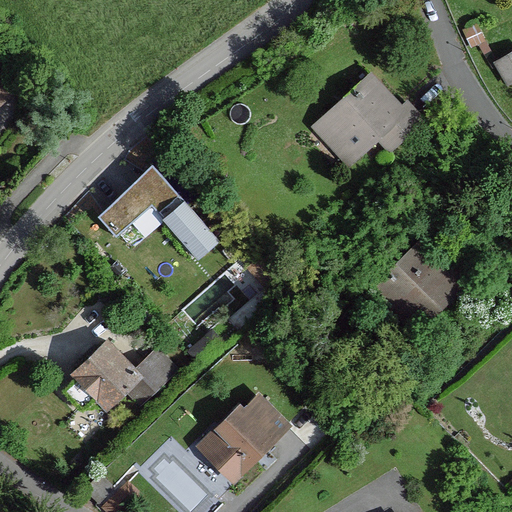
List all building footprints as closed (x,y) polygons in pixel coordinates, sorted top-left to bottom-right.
[(511,57),(499,65),(509,81),(511,79),(511,57)] [(370,78),(328,119),(346,134),(340,139),(356,155),(377,135),(402,110),(370,78)] [(402,110),(377,135),(391,149),(423,116),(410,102),(402,110)] [(346,134),(328,119),(319,128),(350,161),(356,155),(340,139),(346,134)] [(152,200),(197,249),(217,231),(171,181),(155,172),(115,211),(109,214),(121,227),(152,200)] [(422,327),(456,295),(436,275),(449,263),(427,241),(381,285),(422,327)] [(266,285),(277,275),(260,256),(250,266),(266,285)] [(449,263),(436,275),(456,295),(475,277),(455,257),(449,263)] [(128,389),(137,398),(167,369),(153,354),(137,369),(110,343),(78,373),(81,376),(69,387),(85,404),(97,394),(110,406),(128,389)] [(167,369),(137,398),(143,404),(181,368),(161,347),(153,354),(167,369)] [(213,451),(237,476),(290,425),(263,397),(248,412),(244,407),(225,426),(232,433),(213,451)] [(232,433),(225,426),(206,444),(213,451),(232,433)] [(120,511),(123,511),(136,500),(122,486),(108,499),(120,511)]
